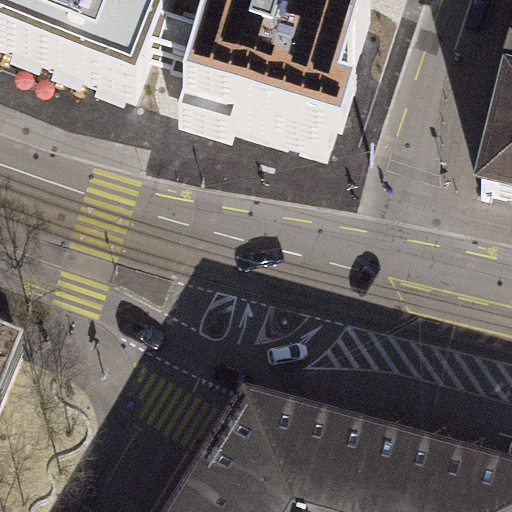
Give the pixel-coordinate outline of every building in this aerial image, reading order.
[(0,0),(0,51),(8,55),(29,0),(0,0)] [(178,2),(173,0),(29,0),(8,55),(136,106),(178,2)] [(377,1),(372,0),(327,0),(326,5),(308,0),(199,0),(197,8),(216,14),(180,135),(233,150),(237,136),(343,167),(356,125),(341,120),(377,1)] [(511,92),(509,92),(507,103),(483,200),(511,207),(511,92)] [(0,418),(24,359),(0,349),(0,418)] [(193,511),(511,511),(511,492),(249,421),(193,511)]
